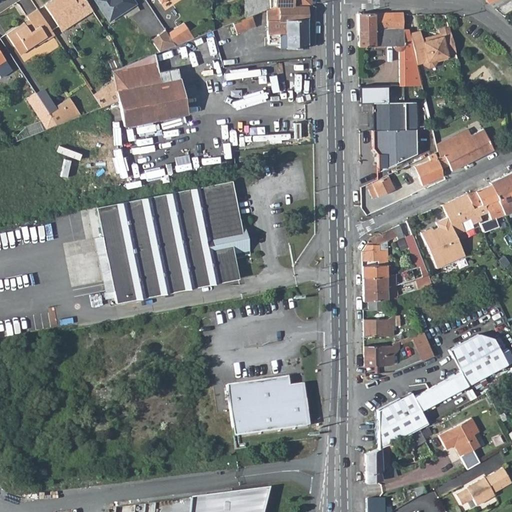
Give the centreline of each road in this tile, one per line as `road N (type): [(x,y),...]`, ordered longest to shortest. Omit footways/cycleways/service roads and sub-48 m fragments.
road 1 (secondary): [(339,232),(337,511)]
road 2 (secondary): [(331,5),(339,232)]
road 3 (residential): [(339,232),(511,155)]
road 4 (residential): [(331,5),(451,0)]
